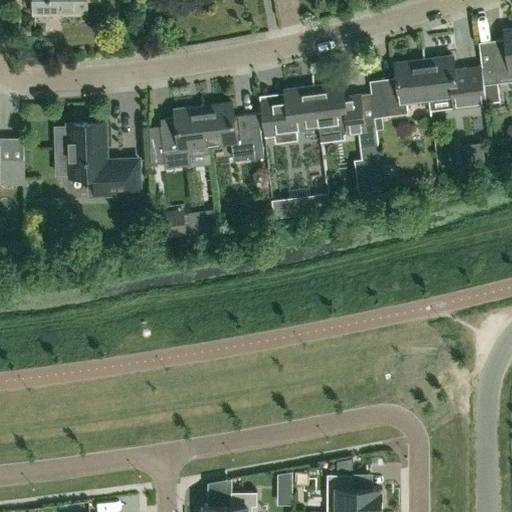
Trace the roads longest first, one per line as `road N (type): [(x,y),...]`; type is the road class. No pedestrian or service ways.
road 1 (residential): [(0,71),(32,81),(242,58),(458,0)]
road 2 (residential): [(417,511),(417,443),(402,420),(376,413),(165,454)]
road 3 (unclassified): [(511,336),(487,387),(487,511)]
road 4 (residential): [(165,454),(0,476)]
